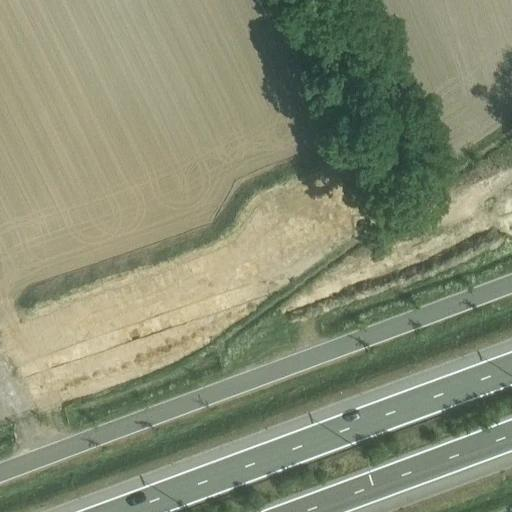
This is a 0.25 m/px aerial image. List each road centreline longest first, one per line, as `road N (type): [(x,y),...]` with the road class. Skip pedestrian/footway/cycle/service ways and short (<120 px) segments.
road 1 (tertiary): [(0,472),(511,286)]
road 2 (motorway): [(511,368),(118,511)]
road 3 (track): [(314,359),(309,329),(325,301),(369,279),(430,204),(511,147)]
road 4 (motorway): [(308,511),(511,437)]
